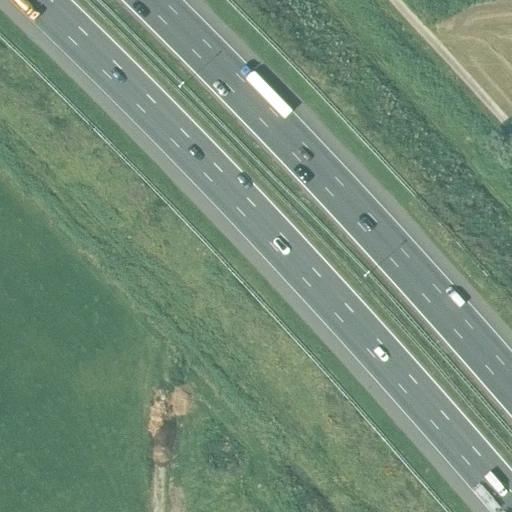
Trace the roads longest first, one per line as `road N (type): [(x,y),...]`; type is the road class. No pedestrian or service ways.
road 1 (motorway): [(34,0),(352,326),(511,511)]
road 2 (motorway): [(511,393),(145,0)]
road 3 (unclassified): [(511,145),(374,0)]
